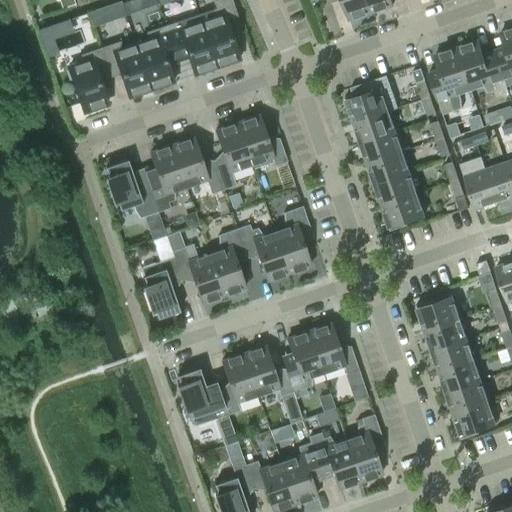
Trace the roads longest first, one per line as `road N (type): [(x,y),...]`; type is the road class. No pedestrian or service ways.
road 1 (residential): [(75,148),(295,70)]
road 2 (residential): [(150,355),(366,276)]
road 3 (residential): [(436,486),(366,276)]
road 4 (residential): [(366,276),(295,70)]
road 5 (residential): [(295,70),(501,0)]
road 6 (residential): [(366,276),(511,227)]
